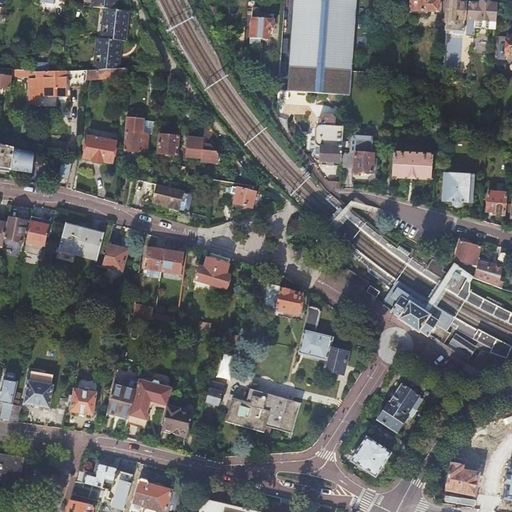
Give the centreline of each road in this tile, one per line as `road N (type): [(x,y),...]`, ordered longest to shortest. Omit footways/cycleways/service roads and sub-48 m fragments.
road 1 (residential): [(0,185),(73,195),(358,300),(390,334)]
road 2 (residential): [(263,474),(80,440)]
road 3 (tertiary): [(511,384),(453,416),(401,505)]
road 4 (residential): [(263,474),(293,491),(401,505)]
road 5 (residential): [(390,356),(326,453),(307,468)]
road 6 (residential): [(393,206),(511,241)]
